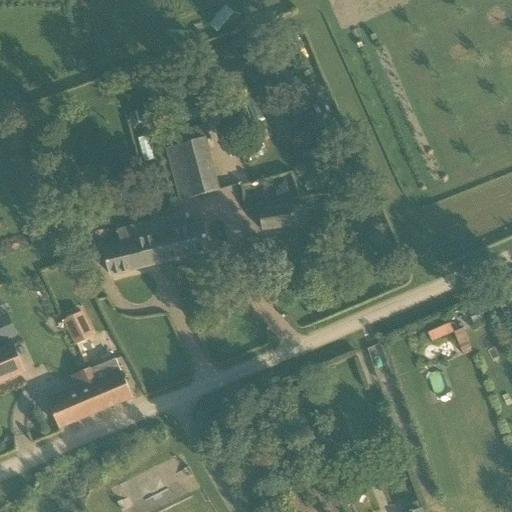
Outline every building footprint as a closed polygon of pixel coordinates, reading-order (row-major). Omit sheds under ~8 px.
[(328,0),(336,19),(379,0),(328,0)] [(464,23),(464,35),(488,35),(488,23),(464,23)] [(2,36),(2,48),(26,48),(26,36),(2,36)] [(180,202),(219,192),(206,139),(167,148),(180,202)] [(57,158),(49,162),(54,173),(63,169),(57,158)] [(294,206),(294,204),(259,209),(262,232),(297,227),(296,225),(307,223),(304,204),(294,206)] [(154,221),(164,263),(210,252),(203,223),(187,227),(185,222),(183,213),(154,221)] [(104,248),(112,277),(164,263),(154,221),(118,230),(122,243),(104,248)] [(76,345),(94,336),(83,313),(66,321),(65,321),(76,345)] [(0,338),(15,335),(9,314),(0,316),(0,338)] [(0,384),(25,374),(13,343),(0,348),(0,384)] [(84,372),(103,411),(133,398),(115,359),(91,369),(84,372)] [(50,405),(60,428),(103,411),(84,372),(71,378),(74,386),(71,387),(74,394),(50,405)] [(418,501),(405,506),(407,511),(413,511),(421,509),(418,501)]
